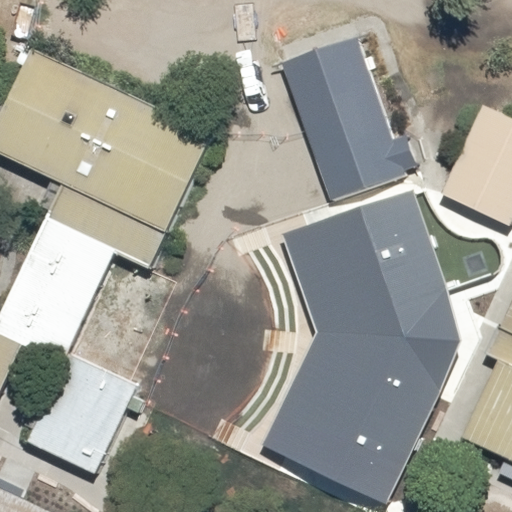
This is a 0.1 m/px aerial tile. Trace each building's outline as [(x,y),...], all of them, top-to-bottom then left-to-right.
[(367,37),(288,66),(336,202),(416,173),(367,37)] [(0,156),(67,188),(0,333),(10,339),(66,364),(71,355),(118,253),(144,266),(157,271),(220,134),(36,49),(15,95),(10,104),(0,126),(0,156)] [(0,126),(10,104),(0,99),(0,126)] [(511,118),(490,108),(447,197),(511,228),(511,118)] [(511,286),(480,355),(497,363),(461,440),(511,463),(511,286)] [(265,511),(325,488),(254,343),(232,354),(186,377),(250,511),(265,511)] [(71,355),(66,364),(30,444),(100,478),(142,388),(71,355)] [(0,511),(92,511),(0,467),(0,511)]
